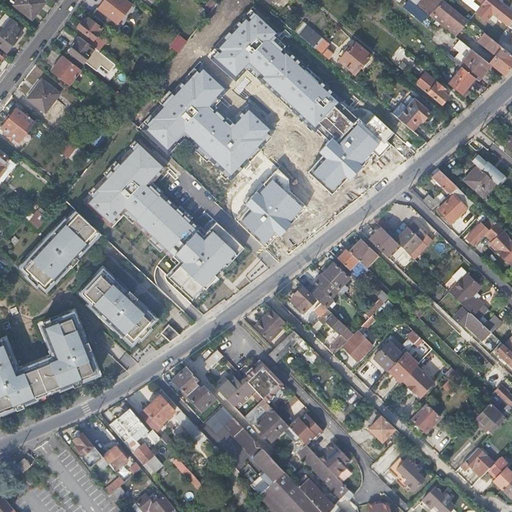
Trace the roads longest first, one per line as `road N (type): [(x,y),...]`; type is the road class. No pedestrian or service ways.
road 1 (residential): [(260,290),(476,498),(511,508)]
road 2 (secondary): [(0,445),(85,408),(225,317)]
road 3 (residential): [(225,317),(361,455),(374,480)]
road 4 (secondary): [(398,183),(260,290)]
road 5 (residential): [(511,293),(398,183)]
road 6 (secondary): [(511,87),(398,183)]
